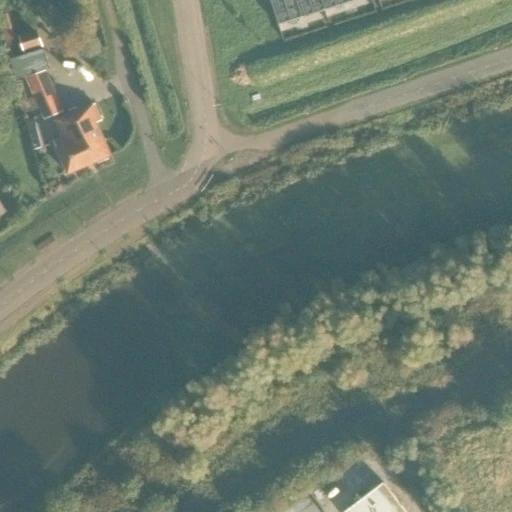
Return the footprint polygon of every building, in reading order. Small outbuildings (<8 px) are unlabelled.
[(271,0),(270,1),(278,24),(324,10),(321,0),(271,0)] [(321,0),(324,10),(354,0),(321,0)] [(20,34),(24,48),(41,42),(37,29),(20,34)] [(28,77),(46,119),(65,111),(48,70),(28,77)] [(55,141),(69,173),(112,155),(98,123),(104,120),(96,103),(56,121),(63,138),(55,141)] [(45,146),(39,126),(28,129),(34,149),(45,146)] [(406,511),(384,482),(344,511),(406,511)]
